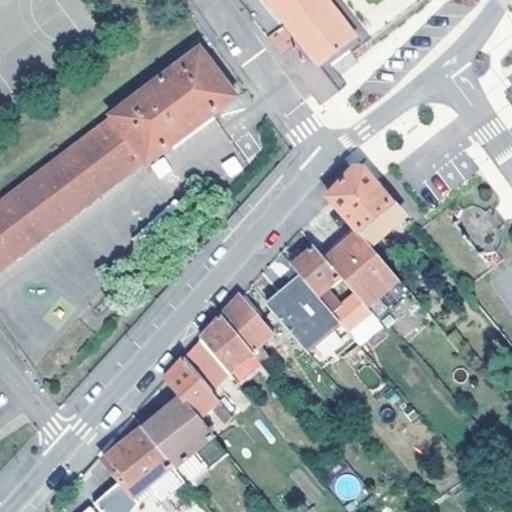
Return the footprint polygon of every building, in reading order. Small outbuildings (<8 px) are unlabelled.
[(321,106),(339,92),(319,65),(356,38),(327,0),(268,0),(286,23),(267,38),(321,106)] [(0,205),(0,273),(146,161),(150,165),(239,97),(203,48),(114,115),(115,118),(0,205)] [(221,162),(229,177),(242,171),(235,156),(221,162)] [(371,244),(404,218),(366,171),(354,171),(330,197),(357,228),(371,244)] [(365,304),(399,277),(371,244),(357,228),(323,256),(342,279),(356,295),(365,304)] [(323,256),(315,248),(293,267),(304,281),(319,297),(342,279),(323,256)] [(303,349),(338,320),(333,314),(319,297),(304,281),(269,309),(303,349)] [(273,335),(240,295),(233,304),(222,316),(255,355),(278,382),(282,379),(278,374),(288,365),(280,357),(276,358),(263,343),(273,335)] [(365,304),(356,295),(333,314),(338,320),(348,332),(371,312),(365,304)] [(255,355),(222,316),(212,328),(202,339),(231,375),(255,355)] [(220,401),(212,391),(231,375),(202,339),(182,361),(166,378),(181,397),(186,401),(201,418),(220,401)] [(186,401),(181,397),(143,429),(173,467),(175,469),(196,451),(210,467),(227,453),(214,437),(201,418),(186,401)] [(215,430),(233,419),(223,404),(205,414),(215,430)] [(135,498),(173,467),(143,429),(105,462),(122,481),(95,504),(101,511),(133,511),(140,504),(135,498)]
